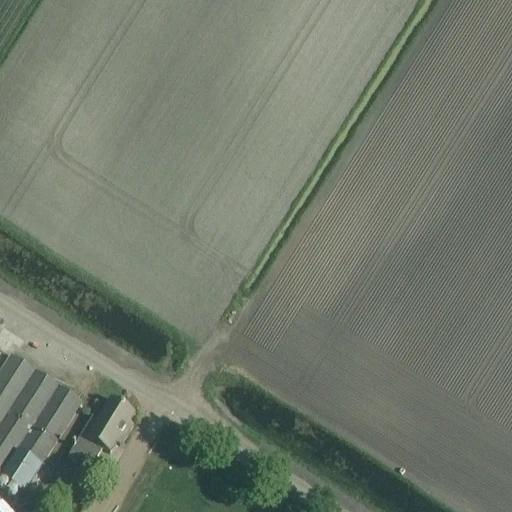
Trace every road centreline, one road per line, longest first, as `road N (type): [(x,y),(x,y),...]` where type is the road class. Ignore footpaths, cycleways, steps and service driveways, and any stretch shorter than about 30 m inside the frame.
road 1 (unclassified): [(335,511),(0,301)]
road 2 (unknown): [(93,511),(163,404)]
